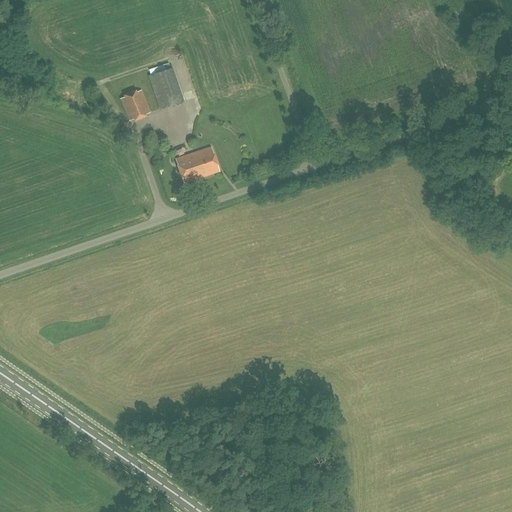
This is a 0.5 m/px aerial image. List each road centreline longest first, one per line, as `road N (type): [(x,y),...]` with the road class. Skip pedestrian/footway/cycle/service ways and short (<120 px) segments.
road 1 (unclassified): [(0,275),(313,167)]
road 2 (secondary): [(199,511),(0,373)]
road 3 (unclassified): [(313,167),(511,100)]
road 4 (unclassified): [(313,167),(252,0)]
